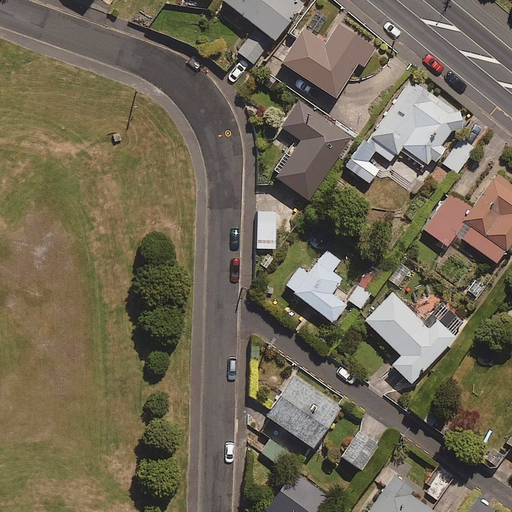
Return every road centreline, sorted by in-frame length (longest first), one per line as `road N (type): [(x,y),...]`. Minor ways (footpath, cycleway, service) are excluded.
road 1 (residential): [(221,300),(229,152),(217,115),(171,66),(0,3)]
road 2 (residential): [(511,505),(221,300)]
road 3 (residential): [(215,511),(221,300)]
road 4 (secondary): [(511,81),(412,0)]
